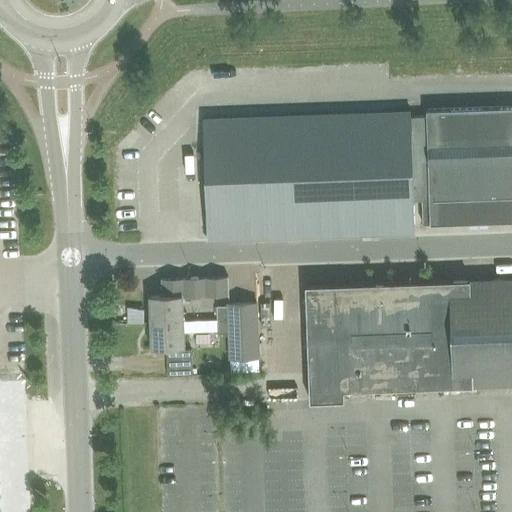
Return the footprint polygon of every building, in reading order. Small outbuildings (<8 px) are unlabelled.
[(411,116),(413,200),(421,199),(422,224),(511,220),(511,106),(425,109),(426,115),(411,116)] [(413,200),(411,116),(410,116),(410,110),(207,118),(211,240),(414,232),(413,200)] [(150,322),(183,321),(182,296),(228,294),(228,277),(161,279),(161,295),(149,296),(150,322)] [(511,383),(511,278),(455,280),(459,386),(511,383)] [(399,282),(339,284),(343,390),(459,386),(455,280),(399,282)] [(344,400),(343,390),(339,284),(305,285),(309,401),(344,400)] [(183,321),(150,322),(151,349),(152,349),(184,347),(183,332),(217,331),(217,334),(229,333),(230,358),(258,356),(256,303),(229,304),(230,320),(217,320),(217,319),(183,321)] [(228,306),(216,306),(217,319),(217,320),(230,320),(229,304),(228,304),(228,306)] [(168,375),(192,374),(191,349),(167,349),(168,375)]
